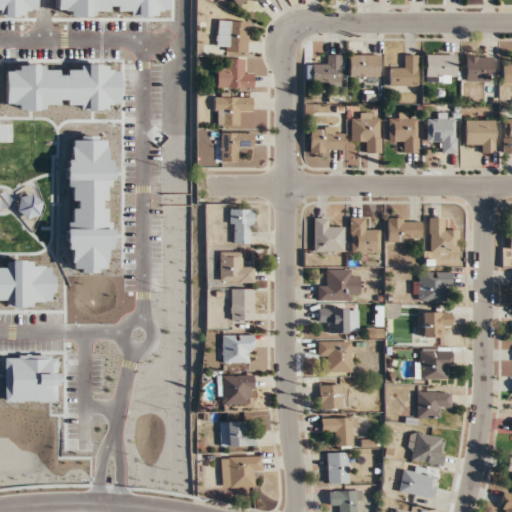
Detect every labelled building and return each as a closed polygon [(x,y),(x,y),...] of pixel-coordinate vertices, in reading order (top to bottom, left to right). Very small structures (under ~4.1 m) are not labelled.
[(217,51),(247,51),(247,21),(217,21),(217,51)] [(379,54),(349,54),(349,76),(379,76),(379,54)] [(455,54),(425,54),(425,81),(455,81),(455,54)] [(341,55),(322,55),(322,64),(311,64),(311,83),(341,83),(341,55)] [(417,55),(399,55),(399,65),(389,65),(389,85),(417,85),(417,55)] [(465,78),(493,78),(493,55),(465,55),(465,78)] [(253,87),(253,69),(243,69),(243,58),(225,58),(225,67),(216,67),(216,87),(253,87)] [(502,87),(511,86),(511,64),(502,64),(502,87)] [(214,96),(214,125),(242,125),(242,114),(252,114),(252,96),(214,96)] [(350,143),(361,143),(361,153),(381,153),(382,114),(351,113),(350,143)] [(388,142),(399,142),(399,152),(418,153),(419,114),(388,113),(388,142)] [(456,152),(456,118),(426,119),(426,142),(437,142),(437,152),(456,152)] [(511,118),(502,118),(502,152),(511,152),(511,118)] [(496,152),(496,120),(464,120),(464,142),(475,142),(475,152),(496,152)] [(335,127),(309,127),(309,152),(344,152),(344,134),(335,134),(335,127)] [(252,132),(220,132),(220,161),(241,161),(241,150),(252,150),(252,132)] [(230,209),(230,242),(253,242),(253,209),(230,209)] [(428,217),(428,252),(458,252),(458,229),(447,229),(447,217),(428,217)] [(343,251),(343,227),(332,227),(332,218),(313,218),(313,251),(343,251)] [(380,252),(380,229),(368,229),(368,218),(349,218),(349,252),(380,252)] [(387,242),(420,242),(420,218),(387,218),(387,242)] [(242,252),(219,251),(219,283),(252,283),(253,262),(242,262),(242,252)] [(318,300),(351,300),(351,269),(327,269),(327,281),(318,281),(318,300)] [(450,289),(450,272),(417,272),(417,301),(441,301),(441,289),(450,289)] [(253,319),(253,288),(230,288),(230,319),(253,319)] [(327,332),(357,332),(357,308),(318,308),(318,322),(327,322),(327,332)] [(422,337),(441,337),(441,326),(451,326),(451,312),(422,312),(422,337)] [(253,335),(222,335),(222,362),(253,362),(253,335)] [(318,360),(327,360),(327,372),(351,372),(351,341),(318,341),(318,360)] [(450,349),(415,349),(415,379),(450,379),(450,349)] [(253,375),(221,375),(221,405),(244,404),(244,397),(253,397),(253,375)] [(319,408),(344,408),(344,384),(319,384),(319,408)] [(417,417),(439,417),(439,407),(450,407),(450,392),(417,392),(417,417)] [(355,418),(321,418),(321,429),(332,429),(332,445),(355,445),(355,418)] [(255,446),(255,430),(245,430),(245,422),(219,422),(219,446),(255,446)] [(406,459),(441,465),(446,438),(411,431),(406,459)] [(348,452),(327,452),(327,483),(348,483),(348,452)] [(261,456),(220,456),(220,488),(251,488),(251,476),(261,476),(261,456)] [(432,498),(436,478),(425,476),(427,469),(414,466),(413,473),(403,470),(398,491),(432,498)] [(355,511),(355,490),(329,490),(329,506),(338,506),(337,511),(355,511)] [(511,511),(511,493),(504,492),(500,511),(511,511)]
